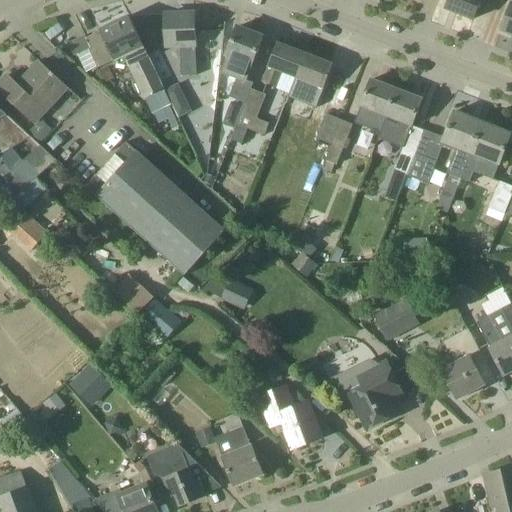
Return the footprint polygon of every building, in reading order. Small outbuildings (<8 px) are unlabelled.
[(482,0),(450,0),(447,9),(475,20),(482,0)] [(511,5),(502,31),(511,34),(511,5)] [(166,15),(167,47),(181,47),(181,77),(196,76),(195,15),(166,15)] [(148,55),(149,54),(140,36),(130,16),(101,31),(102,33),(87,39),(91,47),(89,48),(98,67),(95,69),(95,70),(125,55),(153,113),(172,104),(148,55)] [(236,131),(238,126),(252,89),(254,84),(246,80),(251,65),(253,66),(264,38),(238,28),(232,43),(235,44),(230,57),(227,74),(238,78),(230,97),(218,93),(216,110),(225,114),(221,125),(236,131)] [(140,36),(149,54),(159,49),(150,31),(140,36)] [(75,55),(89,48),(91,47),(87,39),(86,38),(70,45),(75,55)] [(297,79),(306,54),(278,44),(269,68),(270,68),(264,83),(278,88),(283,74),(297,79)] [(306,54),(297,79),(292,90),(306,95),(304,99),(318,104),(324,89),(325,90),(334,65),(306,54)] [(9,75),(0,85),(0,91),(35,124),(68,88),(41,62),(20,85),(9,75)] [(387,117),(398,90),(372,80),(362,107),(387,117)] [(266,95),(252,89),(238,126),(248,130),(265,137),(270,124),(256,119),(266,95)] [(400,122),(413,127),(423,100),(398,90),(387,117),(381,133),(394,138),(400,122)] [(192,111),(186,99),(178,100),(173,102),(179,117),(192,111)] [(277,128),(302,136),(311,110),(286,101),(277,128)] [(17,171),(29,185),(46,170),(57,160),(40,145),(22,160),(12,148),(31,137),(8,115),(0,108),(0,168),(3,166),(12,176),(17,171)] [(449,214),(466,169),(484,123),(456,112),(446,138),(425,130),(422,138),(407,175),(407,176),(428,184),(444,144),(457,149),(448,174),(450,175),(437,209),(449,214)] [(317,139),(331,145),(341,120),(327,114),(317,139)] [(28,133),(32,136),(40,144),(53,131),(40,119),(28,133)] [(341,120),(331,145),(325,161),(336,165),(353,125),(341,120)] [(511,133),(484,123),(466,169),(494,179),(500,165),(500,166),(511,134),(511,133)] [(248,130),(238,126),(236,131),(232,140),(242,144),(248,130)] [(407,175),(422,138),(410,134),(405,145),(396,170),(407,175)] [(185,276),(208,251),(224,233),(127,143),(86,187),(104,203),(185,276)] [(0,190),(11,201),(29,185),(17,171),(12,176),(3,166),(0,168),(0,190)] [(207,175),(204,183),(212,186),(215,178),(207,175)] [(504,214),(511,193),(511,186),(499,181),(488,208),(504,214)] [(7,232),(30,252),(48,233),(24,213),(7,232)] [(301,252),(309,259),(317,250),(297,233),(293,244),(301,252)] [(427,239),(404,240),(405,258),(427,257),(427,239)] [(290,264),(306,278),(317,266),(317,265),(309,259),(301,252),(291,263),(290,264)] [(420,275),(426,267),(415,260),(410,268),(420,275)] [(218,296),(238,306),(247,287),(232,279),(228,277),(218,296)] [(141,287),(126,304),(138,315),(153,298),(141,287)] [(404,300),(375,316),(387,340),(417,325),(404,300)] [(511,304),(503,309),(503,310),(490,316),(478,323),(492,349),(491,350),(505,376),(511,371),(511,304)] [(485,386),(470,357),(481,352),(469,329),(443,342),(455,364),(443,371),(459,400),(485,386)] [(403,396),(387,363),(372,370),(375,377),(363,384),(365,389),(351,395),(368,428),(395,415),(389,402),(403,396)] [(89,365),(70,385),(92,406),(111,386),(89,365)] [(322,439),(308,404),(294,409),(286,388),(261,398),(272,427),(284,423),(294,449),(322,439)] [(57,394),(45,403),(53,415),(66,406),(57,394)] [(26,419),(43,438),(48,434),(37,421),(41,417),(35,411),(26,419)] [(252,448),(240,418),(227,423),(239,453),(223,459),(234,486),(264,474),(253,447),(252,448)] [(201,449),(217,443),(215,438),(211,427),(194,434),(201,449)] [(177,456),(168,459),(152,466),(159,481),(158,482),(158,483),(165,480),(172,498),(177,496),(181,508),(206,498),(200,483),(212,478),(179,445),(173,448),(173,449),(174,449),(177,456)] [(72,504),(75,511),(94,511),(90,500),(62,462),(48,470),(69,506),(72,504)] [(498,511),(511,511),(511,468),(490,475),(498,511)] [(0,479),(0,511),(37,511),(22,472),(0,479)] [(158,511),(148,485),(120,496),(118,491),(95,500),(105,511),(158,511)]
